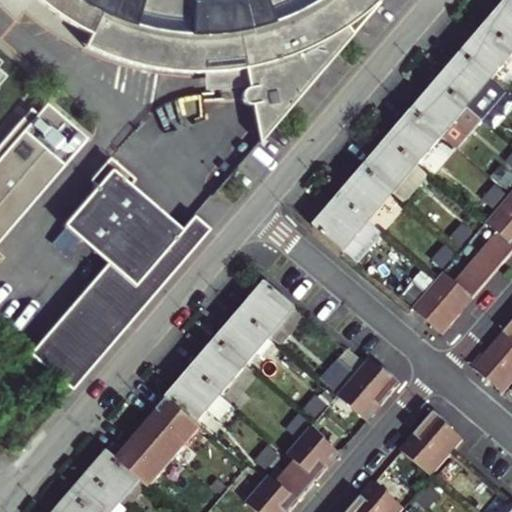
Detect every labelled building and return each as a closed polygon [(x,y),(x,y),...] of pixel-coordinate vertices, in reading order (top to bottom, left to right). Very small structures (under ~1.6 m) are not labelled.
[(274,118),(374,0),(262,0),(245,4),(224,6),(223,0),(53,0),(82,22),(94,30),(108,37),(103,49),(138,62),(161,69),(188,73),(224,75),(265,73),(268,91),(265,94),(262,98),(262,103),(263,107),(268,109),(273,110),(274,118)] [(374,0),(274,118),(280,148),(374,37),(370,31),(381,22),(380,20),(398,2),(400,0),(374,0)] [(511,0),(510,0),(488,27),(511,47),(511,0)] [(511,55),(511,47),(488,27),(464,55),(492,79),(511,55)] [(492,79),(464,55),(438,85),(466,109),(492,79)] [(466,109),(438,85),(415,112),(443,136),(466,109)] [(0,240),(87,142),(47,106),(19,138),(17,135),(13,135),(9,137),(6,141),(0,147),(0,240)] [(453,145),(476,117),(466,109),(443,136),(453,145)] [(417,167),(443,136),(415,112),(388,143),(417,167)] [(417,167),(388,143),(364,170),(393,194),(417,167)] [(167,243),(184,223),(129,175),(131,170),(131,164),(129,160),(124,156),(120,153),(114,153),(109,156),(106,160),(104,165),(104,169),(106,173),(108,176),(69,221),(84,234),(115,199),(167,243)] [(369,223),(393,194),(364,170),(340,199),(369,223)] [(511,195),(470,244),(500,270),(511,256),(511,195)] [(115,199),(84,234),(112,260),(29,356),(71,392),(185,259),(167,243),(115,199)] [(369,223),(340,199),(316,227),(344,252),(369,223)] [(185,259),(213,226),(202,216),(190,229),(184,223),(167,243),(185,259)] [(382,234),(369,223),(344,252),(357,263),(382,234)] [(469,243),(414,308),(444,334),(499,269),(469,243)] [(281,348),(306,319),(294,310),(265,286),(241,314),(270,339),(281,348)] [(270,339),(241,314),(216,343),(245,367),(270,339)] [(511,322),(474,367),(504,393),(511,383),(511,322)] [(245,367),(216,343),(192,372),(221,396),(245,367)] [(401,393),(368,363),(340,394),(374,424),(401,393)] [(209,409),(221,396),(192,372),(167,401),(196,425),(209,409)] [(196,425),(167,401),(160,395),(150,407),(157,412),(141,431),(172,457),(198,427),(196,425)] [(232,405),(221,396),(209,409),(220,418),(232,405)] [(467,443),(437,416),(404,452),(433,480),(467,443)] [(342,452),(310,427),(288,453),(320,479),(342,452)] [(118,444),(108,456),(146,488),(172,457),(141,431),(125,449),(118,444)] [(108,456),(91,476),(120,501),(129,509),(146,488),(108,456)] [(272,473),(246,506),(253,511),(291,511),(303,497),(272,473)] [(110,511),(120,501),(91,476),(72,498),(88,511),(110,511)] [(396,511),(404,503),(375,480),(353,507),(358,511),(396,511)] [(88,511),(72,498),(60,511),(88,511)]
